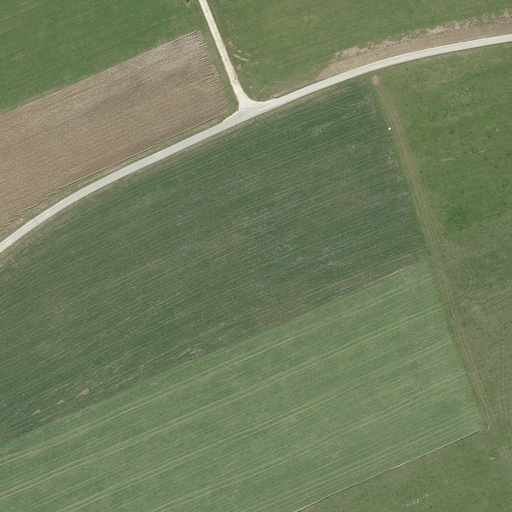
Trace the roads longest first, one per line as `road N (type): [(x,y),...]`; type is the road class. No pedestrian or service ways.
road 1 (unclassified): [(0,248),(89,188),(249,113),(392,60),(511,37)]
road 2 (track): [(249,113),(203,0)]
